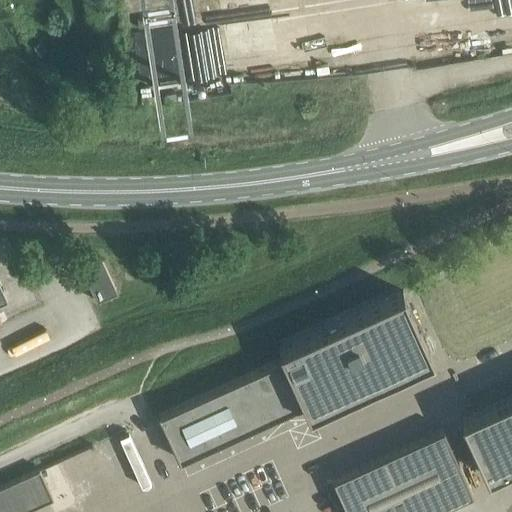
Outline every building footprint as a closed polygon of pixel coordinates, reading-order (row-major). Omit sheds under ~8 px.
[(80,263),(83,270),(97,300),(118,291),(100,254),(80,263)] [(159,413),(180,458),(305,402),(309,411),(433,355),(403,290),(279,346),(284,356),(159,413)] [(511,395),(462,418),(488,476),(511,464),(511,395)] [(436,511),(436,510),(474,492),(444,427),(333,477),(348,511),(436,511)] [(0,485),(0,511),(19,511),(53,497),(40,467),(0,485)]
